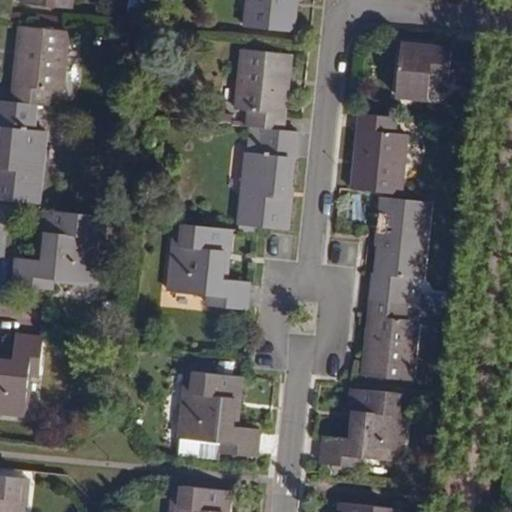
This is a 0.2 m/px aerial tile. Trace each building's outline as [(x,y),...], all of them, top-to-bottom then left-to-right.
[(25,0),(24,12),(73,17),(75,0),(25,0)] [(302,0),(254,0),(251,35),(299,39),(301,17),(295,16),(296,8),(302,8),(302,0)] [(14,109),(50,113),(52,98),(65,99),(68,62),(72,36),(23,31),(20,54),(27,55),(25,66),(19,65),(14,109)] [(480,50),(454,47),(453,55),(426,52),(423,52),(421,54),(419,59),(403,57),(398,103),(428,106),(431,87),(475,91),(480,50)] [(254,134),(288,138),(292,91),(287,90),(288,81),(293,82),(296,59),(249,55),(244,118),(256,119),(254,134)] [(50,113),(14,109),(2,107),(0,129),(0,133),(3,134),(0,158),(0,164),(4,165),(3,176),(0,175),(0,203),(21,207),(28,207),(30,186),(42,188),(46,152),(50,113)] [(397,122),(363,118),(354,196),(402,202),(409,139),(395,137),(397,122)] [(301,140),(288,138),(254,134),(253,134),(245,209),(258,210),(255,232),(261,233),(291,236),(294,206),(286,205),(286,194),(292,195),(295,165),(298,165),(301,140)] [(376,278),(374,304),(410,308),(413,282),(427,283),(434,208),(385,204),(381,242),(392,244),(391,251),(385,251),(382,278),(376,278)] [(93,221),(43,215),(41,238),(51,239),(51,248),(45,248),(43,266),(38,266),(18,263),(15,289),(50,293),(51,284),(92,288),(98,242),(92,242),(93,221)] [(93,221),(92,242),(98,242),(100,222),(93,221)] [(237,236),(187,231),(185,252),(178,251),(173,298),(214,302),(213,310),(249,314),(251,289),(231,287),(226,286),(228,269),(222,268),(222,257),(234,258),(237,236)] [(41,238),(40,249),(38,266),(43,266),(45,248),(51,248),(51,239),(41,238)] [(222,257),(222,268),(228,269),(226,286),(231,287),(233,269),(234,258),(222,257)] [(409,323),(410,308),(374,304),(366,379),(416,384),(422,324),(409,323)] [(42,343),(17,341),(14,362),(14,367),(0,365),(0,416),(24,419),(28,378),(38,379),(42,343)] [(189,375),(186,396),(194,397),(196,376),(189,375)] [(245,381),(196,376),(194,397),(186,396),(180,459),(221,463),(221,456),(258,459),(260,434),(240,432),(234,432),(236,412),(230,412),(231,402),(243,403),(245,381)] [(402,397),(354,392),(351,416),(362,417),(360,426),(355,426),(353,444),(348,443),(325,441),(323,468),(358,471),(359,461),(402,466),(406,420),(400,420),(402,397)] [(23,479),(0,476),(0,511),(25,511),(27,500),(21,499),(23,479)] [(177,496),(174,511),(180,511),(182,496),(177,496)] [(231,511),(232,502),(182,496),(180,511),(231,511)]
